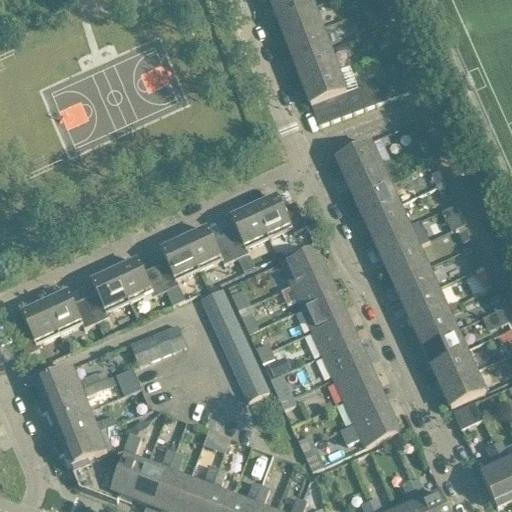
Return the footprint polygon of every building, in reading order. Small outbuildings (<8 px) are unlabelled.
[(314,11),(309,0),(278,0),(271,3),(279,24),(314,11)] [(371,13),(365,0),(359,3),(365,16),(371,13)] [(322,32),(314,11),(279,24),(287,45),(322,32)] [(378,27),(371,13),(365,16),(371,30),(378,27)] [(330,54),(322,32),(287,45),(295,67),(330,54)] [(390,55),(384,42),(377,45),(383,58),(390,55)] [(338,75),(330,54),(295,67),(303,88),(338,75)] [(396,69),(390,55),(383,58),(389,72),(396,69)] [(346,97),(338,75),(303,88),(311,110),(312,110),(325,105),(336,101),(346,97)] [(412,95),(405,75),(393,79),(401,101),(413,96),(413,95),(412,95)] [(401,101),(393,79),(381,83),(390,105),(401,101)] [(390,105),(381,83),(370,88),(378,110),(390,105)] [(378,110),(370,88),(359,92),(367,114),(378,110)] [(367,114),(359,92),(347,96),(356,118),(367,114)] [(356,118),(347,96),(346,97),(336,101),(344,122),(356,118)] [(344,122),(336,101),(325,105),(333,127),(344,122)] [(333,127),(325,105),(312,110),(320,131),(319,131),(320,132),(333,127)] [(426,147),(420,134),(413,137),(419,150),(426,147)] [(432,161),(426,147),(419,150),(426,164),(432,161)] [(380,168),(371,148),(337,163),(346,184),(380,168)] [(390,189),(380,168),(346,184),(356,205),(390,189)] [(445,189),(439,175),(432,179),(438,192),(445,189)] [(399,210),(390,189),(356,205),(365,225),(399,210)] [(452,203),(445,189),(438,192),(445,206),(452,203)] [(307,232),(295,207),(284,212),(279,201),(256,212),(270,243),(291,234),(293,238),(307,232)] [(409,230),(399,210),(365,225),(375,246),(409,230)] [(270,243),(256,212),(232,223),(237,234),(226,239),(237,264),(249,259),(247,254),(270,243)] [(464,230),(458,217),(451,220),(457,233),(464,230)] [(419,251),(409,230),(375,246),(384,267),(419,251)] [(470,244),(464,230),(457,233),(463,247),(470,244)] [(237,264),(226,239),(214,244),(209,234),(186,244),(200,275),(222,266),(224,270),(237,264)] [(200,275),(186,244),(163,255),(167,266),(156,271),(167,296),(179,291),(177,286),(200,275)] [(428,272),(419,251),(384,267),(394,288),(428,272)] [(327,275),(316,252),(282,268),(293,291),(327,275)] [(483,272),(477,259),(471,262),(477,275),(483,272)] [(167,296),(156,271),(145,276),(140,266),(116,276),(130,307),(152,298),(154,302),(167,296)] [(438,293),(428,272),(394,288),(404,309),(438,293)] [(490,286),(483,272),(477,275),(483,289),(490,286)] [(327,275),(293,291),(282,296),(288,310),(299,305),(303,314),(337,298),(327,275)] [(130,307),(116,276),(93,287),(98,298),(86,303),(98,328),(109,323),(107,318),(130,307)] [(448,315),(438,293),(404,309),(414,330),(448,315)] [(245,294),(233,300),(232,300),(239,315),(252,310),(245,294)] [(228,307),(223,295),(202,304),(208,316),(228,307)] [(98,328),(86,303),(75,309),(70,298),(46,308),(61,339),(82,330),(84,334),(98,328)] [(348,321),(337,298),(303,314),(314,337),(348,321)] [(496,300),(490,303),(496,316),(503,313),(496,300)] [(233,318),(228,307),(208,316),(213,327),(233,318)] [(61,339),(46,308),(23,319),(28,330),(16,336),(28,360),(40,354),(38,350),(61,339)] [(255,317),(252,310),(239,315),(243,323),(255,317)] [(509,327),(503,313),(496,316),(502,330),(509,327)] [(457,334),(448,315),(414,330),(423,350),(457,334)] [(238,329),(233,318),(213,327),(218,338),(238,329)] [(358,344),(348,321),(314,337),(324,360),(358,344)] [(243,340),(238,329),(218,338),(223,349),(243,340)] [(187,352),(179,331),(167,335),(175,357),(187,352)] [(466,355),(457,334),(423,350),(432,371),(466,355)] [(175,357),(167,335),(155,340),(163,362),(175,357)] [(163,362),(155,340),(142,345),(151,366),(163,362)] [(228,360),(249,351),(243,340),(223,349),(228,360)] [(369,367),(358,344),(324,360),(335,383),(369,367)] [(151,366),(142,345),(130,350),(139,371),(151,366)] [(267,349),(257,354),(260,361),(270,357),(267,349)] [(233,372),(254,362),(249,351),(228,360),(233,372)] [(476,376),(466,355),(432,371),(442,391),(476,376)] [(273,364),(270,357),(260,361),(263,369),(273,364)] [(286,361),(269,369),(275,381),(292,373),(286,361)] [(259,373),(254,362),(233,372),(238,383),(259,373)] [(379,390),(369,367),(335,383),(345,406),(379,390)] [(39,411),(101,386),(98,378),(78,387),(72,372),(38,387),(44,401),(36,404),(39,411)] [(264,384),(259,373),(238,383),(243,394),(264,384)] [(486,397),(476,376),(442,391),(452,413),(486,397)] [(115,381),(101,386),(39,411),(43,420),(50,417),(55,429),(90,416),(84,403),(118,389),(115,381)] [(270,397),(264,384),(243,394),(249,406),(270,397)] [(390,413),(379,390),(345,406),(356,429),(390,413)] [(288,395),(278,400),(281,407),(291,403),(288,395)] [(294,410),(291,403),(281,407),(285,415),(294,410)] [(484,425),(475,408),(454,417),(462,435),(484,425)] [(356,429),(342,435),(348,449),(362,442),(367,452),(401,437),(390,413),(356,429)] [(96,429),(90,416),(55,429),(61,443),(53,446),(56,453),(109,432),(118,429),(115,421),(96,429)] [(109,443),(109,432),(56,453),(60,461),(66,458),(72,473),(95,464),(114,456),(109,443)] [(142,443),(136,441),(132,439),(126,455),(136,459),(142,443)] [(309,441),(300,446),(299,446),(302,453),(312,449),(309,441)] [(511,465),(511,466),(502,446),(495,449),(511,486),(511,465)] [(315,456),(312,449),(302,453),(305,460),(315,456)] [(511,486),(495,449),(487,453),(495,473),(482,479),(497,511),(500,511),(511,507),(511,486)] [(155,511),(176,457),(169,454),(161,474),(148,469),(134,505),(148,510),(147,511),(155,511)] [(180,511),(190,486),(177,480),(185,460),(176,457),(155,511),(180,511)] [(81,493),(110,504),(118,507),(121,499),(134,505),(148,469),(126,461),(121,474),(95,464),(72,473),(81,493)] [(204,511),(219,473),(212,470),(204,491),(190,486),(180,511),(204,511)] [(229,511),(233,502),(220,497),(228,476),(219,473),(204,511),(229,511)] [(449,511),(443,497),(442,497),(428,504),(420,484),(412,487),(423,511),(449,511)] [(253,511),(262,490),(255,487),(247,507),(233,502),(229,511),(253,511)] [(423,511),(412,487),(404,491),(412,511),(410,511),(423,511)] [(263,511),(271,493),(262,490),(253,511),(263,511)] [(294,511),(306,511),(309,506),(298,502),(294,511)] [(381,511),(378,503),(370,506),(372,511),(381,511)]
